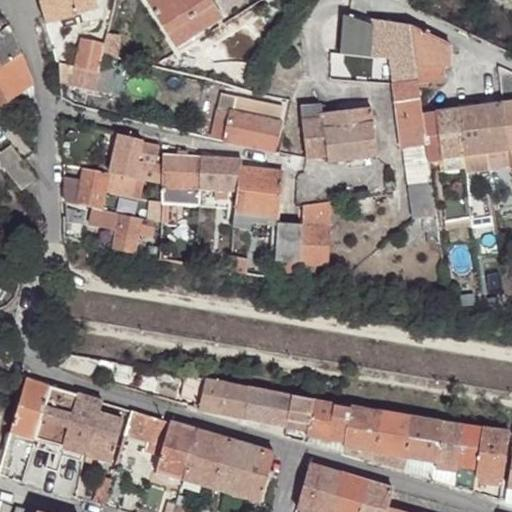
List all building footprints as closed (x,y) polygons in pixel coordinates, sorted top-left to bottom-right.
[(37,0),(44,25),(97,9),(94,0),(37,0)] [(141,0),(164,36),(181,25),(191,37),(207,27),(211,23),(204,10),(210,6),(206,0),(141,0)] [(204,10),(211,23),(219,19),(210,6),(204,10)] [(367,48),(371,21),(341,17),(339,45),(367,48)] [(387,51),(384,19),(371,18),(371,21),(367,48),(387,51)] [(413,26),(408,23),(384,19),(387,51),(400,131),(410,129),(425,128),(423,115),(420,89),(413,26)] [(181,25),(164,36),(173,49),(191,37),(181,25)] [(449,44),(413,26),(420,89),(427,89),(428,84),(442,86),(442,69),(448,69),(449,44)] [(20,55),(12,34),(0,42),(0,69),(0,70),(20,55)] [(105,36),(102,46),(100,56),(111,60),(114,60),(116,38),(105,36)] [(78,40),(69,68),(81,71),(87,73),(96,74),(99,67),(100,56),(102,46),(78,40)] [(0,108),(16,97),(31,87),(20,55),(0,70),(0,69),(0,108)] [(69,68),(58,65),(59,81),(78,85),(81,71),(69,68)] [(109,69),(99,67),(96,74),(111,79),(114,70),(109,69)] [(511,74),(499,68),(503,105),(511,103),(511,74)] [(81,71),(78,85),(108,93),(111,79),(96,74),(87,73),(81,71)] [(20,109),(33,111),(33,93),(31,87),(16,97),(20,109)] [(511,103),(503,105),(509,150),(511,149),(511,103)] [(440,157),(444,158),(462,156),(482,153),(509,150),(503,105),(435,114),(440,157)] [(300,111),(301,123),(320,120),(320,115),(322,114),(321,108),(300,111)] [(320,120),(325,156),(326,162),(377,156),(369,108),(322,114),(320,115),(320,120)] [(223,143),(227,113),(217,111),(210,140),(223,143)] [(272,152),(278,122),(227,113),(223,143),(272,152)] [(425,128),(430,160),(440,157),(435,114),(423,115),(425,128)] [(320,120),(301,123),(306,160),(325,156),(320,120)] [(421,219),(437,216),(435,207),(435,205),(433,191),(430,163),(430,160),(425,128),(410,129),(400,131),(411,220),(421,219)] [(74,138),(61,136),(61,149),(73,149),(74,138)] [(137,163),(143,145),(132,143),(127,161),(130,161),(137,163)] [(0,158),(21,187),(34,178),(10,145),(0,151),(0,158)] [(151,184),(158,184),(159,166),(154,165),(157,148),(143,145),(137,163),(130,161),(124,179),(143,182),(151,184)] [(482,153),(462,156),(464,167),(483,163),(482,153)] [(199,191),(201,158),(163,156),(161,185),(161,188),(199,191)] [(241,170),(241,162),(201,158),(199,191),(238,192),(241,170)] [(279,217),(283,174),(241,170),(238,192),(235,208),(235,212),(247,213),(279,217)] [(100,212),(101,197),(106,176),(82,172),(79,179),(77,193),(76,208),(84,209),(100,212)] [(77,193),(79,179),(61,176),(62,191),(77,193)] [(140,202),(143,182),(124,179),(106,176),(101,197),(140,202)] [(152,222),(159,223),(160,204),(161,188),(161,185),(158,184),(151,184),(147,221),(152,222)] [(160,204),(197,206),(199,191),(161,188),(160,204)] [(62,191),(63,205),(76,208),(77,193),(62,191)] [(199,191),(197,206),(235,208),(238,192),(199,191)] [(347,200),(349,216),(373,213),(371,197),(347,200)] [(302,228),(327,230),(328,210),(305,207),(304,219),(302,228)] [(63,210),(64,239),(79,245),(82,226),(116,231),(113,251),(133,254),(137,234),(140,220),(100,212),(84,209),(84,212),(63,210)] [(235,212),(233,229),(244,230),(245,223),(247,213),(235,212)] [(245,223),(278,228),(279,217),(247,213),(245,223)] [(430,246),(440,244),(437,216),(421,219),(421,230),(423,232),(427,231),(430,246)] [(151,237),(152,222),(147,221),(140,220),(137,234),(151,237)] [(300,264),(302,228),(278,228),(274,262),(300,264)] [(299,284),(324,289),(325,266),(327,230),(302,228),(300,264),(299,284)] [(181,266),(193,267),(194,254),(181,253),(181,266)] [(229,273),(242,274),(243,261),(229,260),(229,273)] [(273,281),(299,284),(300,264),(274,262),(273,281)] [(100,359),(61,352),(57,367),(95,378),(100,359)] [(179,386),(182,374),(163,370),(160,383),(179,386)] [(26,378),(10,432),(36,439),(51,385),(26,378)] [(199,409),(243,418),(250,389),(227,383),(228,382),(206,378),(199,409)] [(51,385),(36,439),(85,454),(88,454),(100,413),(104,400),(51,385)] [(286,427),(291,396),(250,389),(243,418),(286,427)] [(308,432),(313,400),(291,396),(286,427),(307,431),(308,432)] [(345,442),(350,407),(313,400),(308,432),(307,431),(306,435),(344,442),(345,442)] [(343,447),(375,452),(381,412),(350,407),(345,442),(344,442),(343,447)] [(170,421),(133,410),(129,422),(127,434),(163,446),(170,421)] [(375,452),(406,458),(411,417),(381,412),(375,452)] [(124,420),(100,413),(88,454),(112,461),(124,420)] [(406,458),(435,463),(441,423),(411,417),(406,458)] [(198,429),(170,421),(163,446),(156,470),(185,479),(198,429)] [(456,466),(461,425),(441,423),(435,463),(456,466)] [(476,470),(482,427),(461,425),(456,466),(476,470)] [(283,436),(305,442),(306,435),(307,431),(286,427),(283,436)] [(475,476),(502,479),(509,431),(482,427),(476,470),(475,476)] [(225,438),(198,429),(185,479),(206,485),(213,487),(225,438)] [(275,453),(225,438),(213,487),(231,492),(261,501),(267,479),(273,459),(275,453)] [(342,452),(374,462),(375,452),(343,447),(342,452)] [(435,463),(406,458),(403,471),(432,480),(435,463)] [(336,511),(347,474),(309,463),(297,506),(315,511),(336,511)] [(359,511),(369,480),(347,474),(336,511),(359,511)] [(103,477),(95,504),(105,507),(113,480),(103,477)] [(267,479),(261,501),(266,502),(272,482),(267,479)] [(369,480),(359,511),(386,511),(388,508),(393,488),(369,480)]
